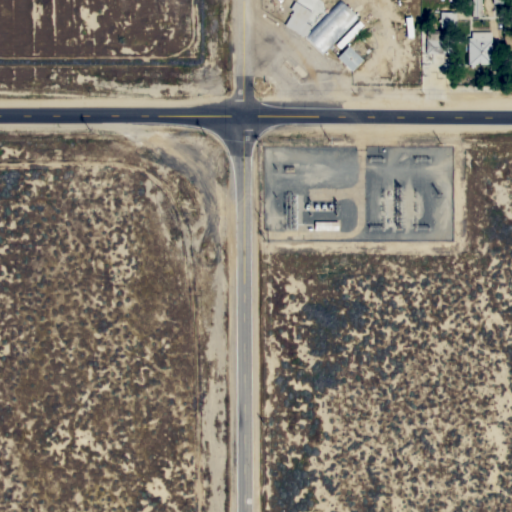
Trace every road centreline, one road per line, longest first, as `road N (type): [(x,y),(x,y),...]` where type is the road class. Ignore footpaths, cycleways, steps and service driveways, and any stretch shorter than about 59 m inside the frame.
road 1 (tertiary): [(230,511),(241,117)]
road 2 (tertiary): [(511,115),(241,117)]
road 3 (tertiary): [(241,117),(0,114)]
